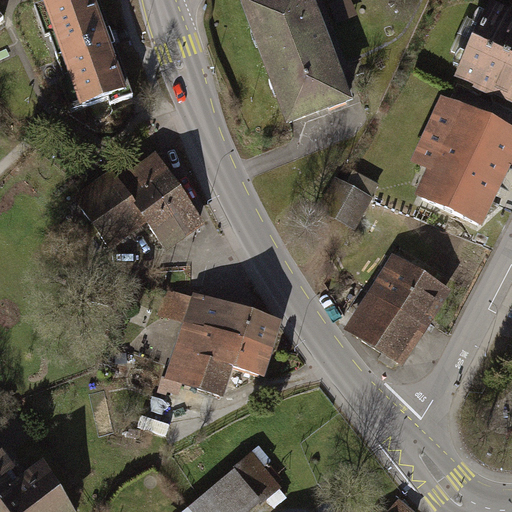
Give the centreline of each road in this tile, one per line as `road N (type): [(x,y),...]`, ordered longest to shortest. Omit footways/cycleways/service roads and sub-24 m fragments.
road 1 (tertiary): [(195,101),(275,274),(402,440)]
road 2 (residential): [(511,252),(430,406),(402,440)]
